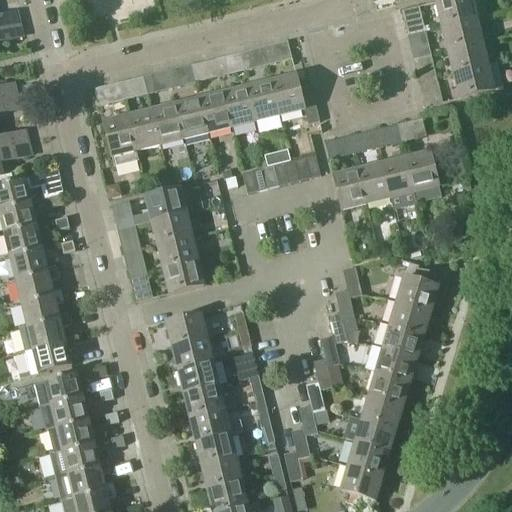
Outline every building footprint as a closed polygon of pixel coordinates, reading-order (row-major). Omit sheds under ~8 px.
[(451,0),(436,4),(443,29),(476,21),(470,0),(451,0)] [(0,18),(0,31),(19,27),(16,14),(0,18)] [(476,21),(443,29),(448,53),(482,45),(476,21)] [(425,33),(423,24),(405,28),(408,38),(425,33)] [(0,44),(22,39),(19,27),(0,31),(0,44)] [(488,69),(482,45),(448,53),(454,77),(488,69)] [(273,47),(263,49),(267,67),(277,65),(273,47)] [(429,48),(411,52),(414,61),(431,57),(429,48)] [(249,53),(239,55),(244,73),(253,71),(249,53)] [(225,59),(216,61),(220,79),(229,77),(225,59)] [(201,65),(192,67),(196,85),(205,83),(201,65)] [(494,93),(504,90),(498,66),(488,69),(454,77),(460,101),(494,93)] [(177,71),(168,73),(172,90),(181,88),(177,71)] [(437,81),(435,72),(417,76),(419,85),(437,81)] [(153,76),(144,79),(148,96),(157,94),(153,76)] [(297,78),(271,84),(279,118),(305,112),(297,78)] [(129,82),(120,85),(124,102),(134,100),(129,82)] [(256,124),(279,118),(271,84),(248,90),(256,124)] [(0,102),(17,98),(14,86),(0,89),(0,102)] [(105,88),(96,90),(100,108),(109,106),(105,88)] [(248,90),(224,96),(232,129),(256,124),(248,90)] [(224,96),(200,102),(208,135),(232,129),(224,96)] [(425,110),(443,106),(441,97),(423,101),(425,110)] [(0,102),(0,114),(20,110),(17,98),(0,102)] [(200,102),(176,108),(184,141),(208,135),(200,102)] [(176,108),(152,113),(161,147),(184,141),(176,108)] [(136,153),(161,147),(152,113),(128,119),(136,153)] [(139,162),(136,153),(128,119),(104,125),(113,159),(115,168),(139,162)] [(398,127),(402,144),(411,142),(406,125),(398,127)] [(374,133),(378,150),(387,148),(382,131),(374,133)] [(0,152),(29,146),(25,133),(0,139),(0,152)] [(350,138),(354,156),(363,154),(359,136),(350,138)] [(335,142),(326,144),(330,162),(339,160),(335,142)] [(0,165),(31,158),(29,146),(0,152),(0,178),(2,178),(0,167),(0,165)] [(287,150),(264,156),(266,167),(289,161),(287,150)] [(454,181),(466,178),(459,151),(448,154),(454,181)] [(430,155),(406,161),(414,195),(416,194),(418,205),(442,199),(430,155)] [(310,181),(321,178),(316,158),(305,160),(310,181)] [(300,183),(310,181),(305,160),(295,163),(300,183)] [(414,195),(406,161),(382,167),(390,200),(414,195)] [(295,163),(285,165),(290,186),(300,183),(295,163)] [(285,165),(274,168),(278,188),(290,186),(285,165)] [(382,167),(358,173),(366,206),(390,200),(382,167)] [(269,191),(278,188),(274,168),(264,171),(269,191)] [(231,171),(223,173),(223,176),(224,180),(225,182),(226,181),(233,180),(231,171)] [(258,194),(269,191),(264,171),(253,173),(258,194)] [(248,196),(258,194),(253,173),(243,176),(248,196)] [(342,212),(366,206),(358,173),(334,179),(342,212)] [(233,180),(226,181),(229,191),(238,189),(236,179),(233,180)] [(0,211),(32,204),(26,181),(0,186),(0,211)] [(115,187),(108,189),(111,200),(122,197),(120,190),(115,187)] [(135,228),(153,224),(186,216),(180,191),(147,199),(150,215),(133,219),(135,228)] [(61,197),(50,199),(53,209),(64,206),(61,197)] [(0,211),(0,218),(4,235),(37,227),(32,204),(0,211)] [(153,224),(158,248),(192,239),(186,216),(153,224)] [(133,219),(116,223),(118,233),(135,228),(133,219)] [(67,220),(56,223),(58,232),(69,230),(67,220)] [(460,222),(447,225),(450,239),(452,239),(464,236),(460,222)] [(43,251),(37,227),(4,235),(10,259),(43,251)] [(158,248),(164,271),(198,263),(192,239),(158,248)] [(73,243),(62,246),(64,256),(75,253),(73,243)] [(139,243),(122,247),(124,256),(141,252),(139,243)] [(48,270),(43,251),(10,259),(16,283),(48,275),(47,270),(48,270)] [(204,288),(198,263),(164,271),(170,296),(204,288)] [(397,303),(397,305),(430,314),(437,289),(436,289),(440,277),(418,270),(419,267),(409,264),(406,274),(416,277),(414,283),(404,280),(397,303)] [(145,267),(127,271),(129,280),(147,276),(145,267)] [(56,268),(48,270),(47,270),(48,275),(16,283),(21,306),(54,298),(52,293),(54,293),(51,283),(59,281),(56,268)] [(348,293),(350,300),(362,297),(356,270),(343,273),(348,293)] [(61,291),(54,293),(52,293),(54,298),(21,306),(27,328),(27,330),(59,322),(58,317),(59,317),(57,306),(65,304),(61,291)] [(133,295),(135,304),(153,300),(151,291),(133,295)] [(336,296),(340,315),(342,323),(354,320),(350,300),(348,293),(336,296)] [(391,327),(390,328),(423,338),(430,314),(397,305),(391,327)] [(234,316),(238,333),(247,330),(243,314),(234,316)] [(67,315),(59,317),(58,317),(59,322),(27,330),(27,328),(19,330),(24,353),(24,354),(65,345),(64,340),(65,340),(63,329),(70,327),(67,315)] [(329,318),(334,339),(335,346),(347,344),(342,323),(340,315),(329,318)] [(167,324),(173,349),(207,341),(201,316),(167,324)] [(342,323),(344,331),(356,328),(354,320),(342,323)] [(384,350),(383,351),(416,361),(423,338),(390,328),(384,350)] [(251,348),(247,331),(247,330),(238,333),(242,350),(251,348)] [(65,345),(24,354),(30,378),(72,368),(68,352),(76,350),(73,338),(65,340),(64,340),(65,345)] [(340,366),(335,346),(334,339),(321,341),(326,362),(328,369),(340,366)] [(173,349),(179,373),(212,364),(207,341),(173,349)] [(376,375),(410,384),(416,361),(383,351),(372,348),(365,371),(377,374),(376,375)] [(245,363),(250,380),(259,378),(255,361),(245,363)] [(332,389),(328,369),(326,362),(314,365),(318,385),(319,385),(320,392),(332,389)] [(212,365),(212,364),(179,373),(184,396),(218,388),(212,365)] [(106,368),(94,371),(97,380),(108,377),(106,368)] [(40,409),(49,406),(83,398),(77,374),(34,385),(40,409)] [(374,385),(370,398),(403,407),(410,384),(376,375),(374,385)] [(263,395),(259,378),(250,380),(254,397),(263,395)] [(306,387),(311,408),(313,414),(325,412),(320,392),(319,385),(318,385),(306,387)] [(218,388),(184,396),(190,420),(223,412),(224,412),(236,409),(234,399),(221,402),(218,389),(218,388)] [(111,391),(100,394),(102,404),(113,401),(111,391)] [(83,399),(83,398),(49,406),(40,409),(46,432),(55,429),(88,421),(83,399)] [(370,398),(363,421),(396,431),(403,407),(370,398)] [(303,431),(305,437),(317,434),(315,426),(313,414),(311,408),(299,410),(303,431)] [(262,428),(270,426),(266,409),(257,411),(262,428)] [(313,414),(315,426),(329,423),(326,411),(325,412),(313,414)] [(190,421),(196,445),(229,436),(224,412),(223,412),(190,420),(190,421)] [(117,414),(105,417),(108,427),(119,424),(117,414)] [(89,422),(88,421),(55,429),(46,432),(46,434),(48,433),(53,455),(53,456),(61,454),(94,445),(89,422)] [(396,431),(363,421),(355,445),(389,455),(396,431)] [(275,443),(270,426),(262,428),(266,445),(275,443)] [(291,433),(296,453),(298,461),(310,459),(305,437),(303,431),(291,433)] [(0,434),(0,443),(9,442),(6,432),(0,434)] [(230,437),(229,436),(196,445),(202,468),(235,460),(230,437)] [(122,438),(111,441),(114,450),(125,448),(122,438)] [(99,464),(94,445),(61,454),(53,456),(53,455),(50,455),(56,480),(67,477),(100,469),(99,464)] [(355,445),(348,469),(382,478),(389,455),(355,445)] [(298,461),(296,453),(284,456),(290,483),(302,481),(298,461)] [(273,476),(282,473),(278,456),(269,458),(273,476)] [(202,469),(208,492),(241,484),(235,460),(202,468),(202,469)] [(105,492),(104,487),(102,477),(110,474),(107,462),(99,464),(100,469),(67,477),(56,480),(61,503),(72,500),(105,492)] [(375,502),(382,478),(348,469),(341,492),(351,495),(365,499),(375,502)] [(286,491),(282,474),(282,473),(273,476),(277,493),(286,491)] [(241,484),(208,492),(212,511),(227,511),(247,507),(241,484)] [(110,511),(107,500),(116,498),(113,485),(104,487),(105,492),(72,500),(61,503),(63,511),(110,511)] [(302,490),(293,492),(298,511),(303,511),(307,511),(302,490)] [(348,505),(362,509),(365,499),(351,495),(348,505)] [(275,511),(292,511),(289,498),(273,502),(275,511)]
